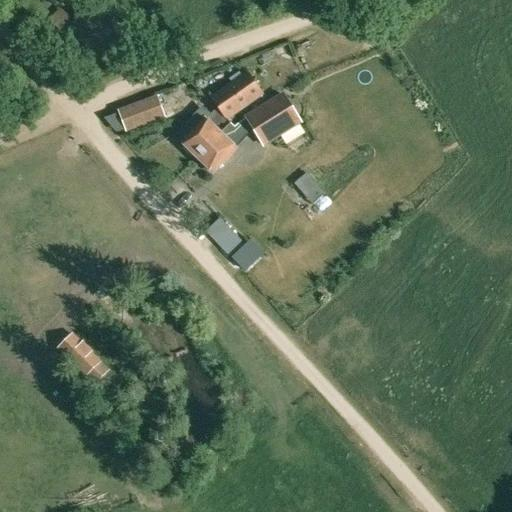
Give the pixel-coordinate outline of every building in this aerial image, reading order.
[(93,6),(71,27),(97,55),(115,38),(103,25),(107,21),(93,6)] [(60,8),(49,19),(60,31),(71,20),(60,8)] [(309,37),(279,49),(291,79),(313,70),(307,55),(315,52),(309,37)] [(185,142),(183,144),(197,158),(232,123),(227,118),(263,94),(249,73),(212,98),(218,108),(211,115),(185,142)] [(118,110),(119,114),(124,129),(126,133),(166,118),(157,95),(118,110)] [(283,95),(247,117),(247,118),(252,126),(256,133),(264,145),(281,135),(287,131),(301,123),(283,95)] [(232,123),(197,158),(212,172),(235,148),(246,137),(243,135),(252,126),(247,118),(247,117),(235,126),(232,123)] [(302,192),(315,181),(307,171),(293,182),(302,192)] [(232,232),(219,245),(232,259),(246,246),(232,232)] [(73,332),(56,350),(94,386),(111,369),(73,332)]
